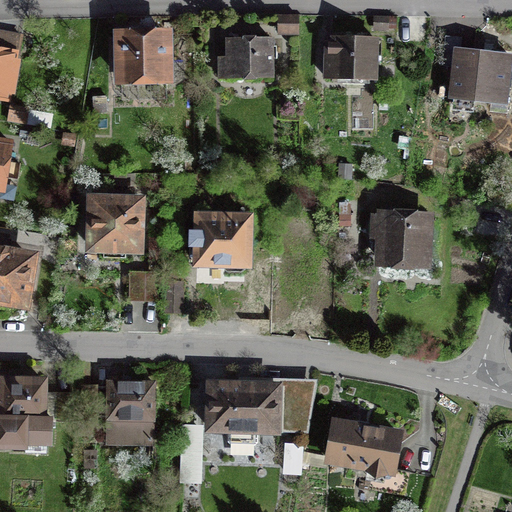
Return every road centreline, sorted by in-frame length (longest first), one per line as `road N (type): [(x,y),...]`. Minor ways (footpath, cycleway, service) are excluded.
road 1 (residential): [(483,387),(262,351),(0,344)]
road 2 (residential): [(0,3),(211,0)]
road 3 (residential): [(346,0),(511,3)]
road 4 (residential): [(483,387),(511,267)]
